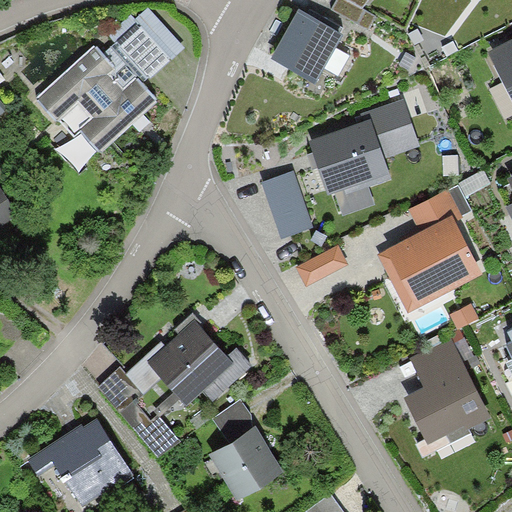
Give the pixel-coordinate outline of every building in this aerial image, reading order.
[(107,28),(115,37),(144,69),(146,71),(170,50),(168,48),(179,38),(158,14),(153,18),(138,1),(107,28)] [(274,59),(317,83),(346,33),(302,8),(274,59)] [(511,101),(511,24),(480,41),(511,101)] [(140,72),(144,69),(115,37),(104,47),(113,58),(104,66),(120,83),(136,69),(140,72)] [(156,90),(140,72),(136,69),(120,83),(104,66),(113,58),(104,47),(96,39),(34,93),(53,114),(76,94),(90,110),(77,122),(95,143),(156,90)] [(368,123),(314,142),(331,189),(344,184),(348,193),(391,178),(384,157),(418,145),(402,102),(365,115),(368,123)] [(511,170),(511,144),(501,151),(511,170)] [(247,192),(268,232),(294,219),(281,195),(288,191),(280,175),(247,192)] [(0,187),(0,213),(13,204),(0,187)] [(369,235),(399,291),(468,255),(438,199),(369,235)] [(310,283),(352,264),(342,243),(300,262),(310,283)] [(0,345),(22,324),(0,301),(0,345)] [(511,375),(511,374),(511,312),(488,323),(511,375)] [(195,316),(155,355),(180,390),(199,377),(211,389),(249,354),(232,339),(223,347),(195,316)] [(115,359),(95,374),(153,447),(173,431),(154,406),(146,413),(127,390),(135,384),(115,359)] [(405,393),(428,441),(489,412),(466,364),(405,393)] [(242,411),(231,396),(207,413),(219,428),(242,411)] [(93,409),(29,453),(38,467),(55,456),(77,489),(102,473),(106,480),(130,463),(93,409)] [(276,461),(252,423),(214,446),(237,484),(276,461)] [(345,511),(326,487),(293,511),(345,511)] [(193,511),(185,498),(164,511),(193,511)]
